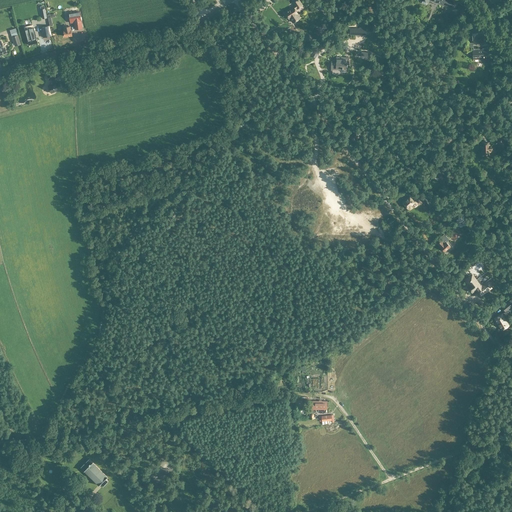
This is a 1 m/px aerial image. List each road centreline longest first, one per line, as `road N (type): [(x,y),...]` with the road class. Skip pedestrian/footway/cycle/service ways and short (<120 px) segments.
road 1 (track): [(511,432),(390,479),(325,396),(270,390),(47,436)]
road 2 (unclassified): [(511,365),(235,0)]
road 3 (track): [(333,398),(338,365),(511,218)]
road 4 (tertiary): [(0,73),(58,52),(177,35),(206,17)]
road 5 (track): [(385,199),(511,84)]
